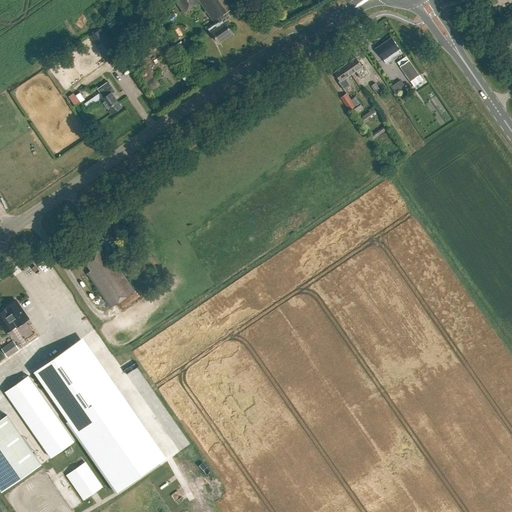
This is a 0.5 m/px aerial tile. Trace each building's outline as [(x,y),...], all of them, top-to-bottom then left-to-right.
[(233,35),(225,22),(227,21),(222,15),(241,2),(239,0),(173,0),(183,13),(200,2),(213,21),(214,21),(218,27),(211,32),(219,43),(224,39),(225,40),(233,35)] [(97,14),(102,12),(97,4),(93,6),(97,14)] [(166,33),(172,42),(178,38),(172,29),(166,33)] [(94,46),(107,64),(119,56),(106,37),(94,46)] [(376,49),(386,64),(402,53),(399,49),(391,38),(376,49)] [(345,65),(351,74),(355,71),(360,79),(368,73),(363,65),(361,66),(356,58),(345,65)] [(418,76),(408,61),(400,66),(410,81),(414,87),(423,80),(419,75),(418,76)] [(338,82),(344,90),(352,85),(346,77),(351,74),(345,65),(334,73),(339,81),(338,82)] [(107,108),(111,114),(121,107),(112,94),(115,92),(108,82),(98,89),(103,98),(99,101),(105,110),(107,108)] [(369,87),(374,94),(379,91),(374,84),(369,87)] [(79,93),(75,95),(80,102),(84,100),(79,93)] [(360,103),(356,96),(351,100),(347,93),(341,98),(349,110),(360,103)] [(363,108),(360,104),(354,109),(357,113),(363,108)] [(369,111),(362,117),(364,120),(376,112),(372,107),(368,110),(369,111)] [(371,136),(373,139),(387,130),(384,126),(371,136)] [(134,291),(117,266),(115,267),(110,260),(108,262),(99,249),(83,260),(91,271),(86,273),(110,308),(134,291)] [(28,319),(15,300),(4,308),(5,310),(0,313),(0,324),(6,333),(16,326),(17,327),(28,319)] [(1,337),(5,342),(11,338),(7,333),(1,337)] [(83,338),(34,372),(117,491),(166,458),(83,338)] [(1,348),(7,357),(19,349),(13,340),(1,348)] [(51,458),(74,442),(28,376),(5,392),(51,458)] [(43,467),(8,416),(0,422),(0,492),(2,496),(43,467)] [(85,463),(67,476),(83,499),(101,487),(85,463)]
